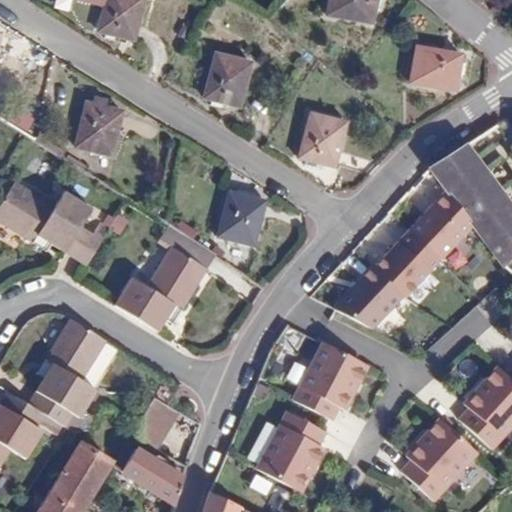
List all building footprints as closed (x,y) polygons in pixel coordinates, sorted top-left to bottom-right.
[(144,0),(107,0),(99,31),(133,40),(144,0)] [(375,0),(333,0),(331,17),(372,23),(375,0)] [(461,57),(418,49),(411,85),(454,93),(461,57)] [(251,63),(218,55),(208,99),(240,107),(251,63)] [(86,104),(77,148),(113,156),(122,112),(86,104)] [(346,123),(310,115),(300,160),(336,168),(346,123)] [(511,212),(464,146),(431,167),(503,265),(511,274),(511,212)] [(62,194),(54,207),(14,184),(0,207),(0,224),(35,245),(40,237),(66,253),(91,211),(62,194)] [(230,194),(219,239),(255,247),(265,202),(230,194)] [(93,238),(102,243),(108,233),(99,227),(93,238)] [(134,279),(115,307),(156,334),(165,320),(172,324),(216,256),(170,227),(161,240),(173,248),(147,288),(134,279)] [(45,362),(55,368),(29,405),(74,435),(87,433),(95,419),(84,412),(96,392),(81,382),(106,342),(71,320),(45,362)] [(370,366),(326,343),(295,400),(334,420),(340,408),(347,411),(370,366)] [(490,447),(511,422),(511,379),(496,365),(463,401),(468,407),(458,417),(490,447)] [(156,451),(176,413),(153,400),(135,428),(139,441),(156,451)] [(43,432),(0,405),(0,467),(10,452),(25,461),(43,432)] [(288,411),(258,468),(303,492),(326,448),(321,446),(328,431),(288,411)] [(431,499),(476,452),(440,418),(406,454),(410,459),(401,469),(431,499)] [(81,445),(40,511),(79,511),(110,463),(81,445)] [(157,457),(153,463),(135,452),(121,476),(175,508),(182,480),(174,475),(177,469),(157,457)] [(238,511),(240,507),(210,492),(203,511),(238,511)]
